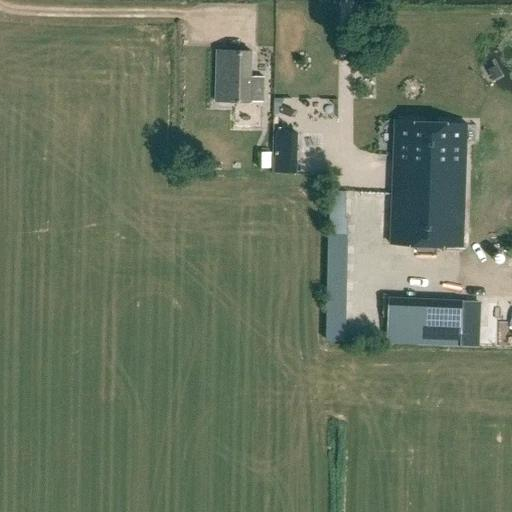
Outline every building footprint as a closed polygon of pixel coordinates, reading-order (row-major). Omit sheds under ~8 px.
[(262,103),(263,76),(251,76),(251,50),(215,50),(213,102),(262,103)] [(461,246),(465,124),(395,122),(391,244),(461,246)] [(277,132),(276,162),(288,163),(288,140),(282,140),(283,132),(277,132)] [(270,152),(257,152),(257,168),(270,168),(270,152)] [(392,344),(482,345),(483,305),(392,304),(392,344)]
